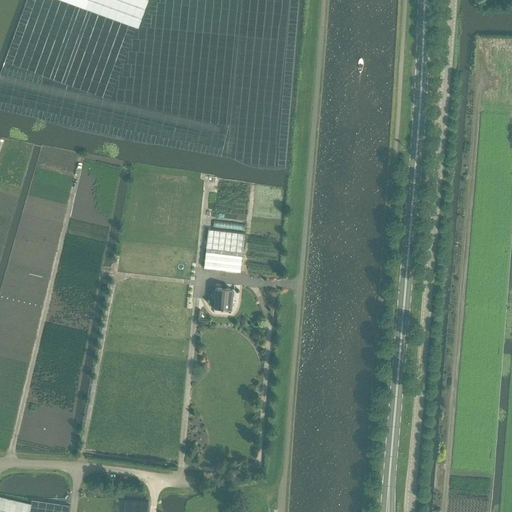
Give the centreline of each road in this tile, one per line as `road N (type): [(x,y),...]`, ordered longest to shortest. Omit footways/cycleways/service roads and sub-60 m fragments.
road 1 (unclassified): [(410,511),(451,0)]
road 2 (unclassified): [(283,511),(321,0)]
road 3 (primary): [(386,501),(426,0)]
road 4 (track): [(11,463),(82,169)]
road 5 (unclassified): [(182,482),(0,463)]
road 6 (track): [(198,283),(56,268)]
